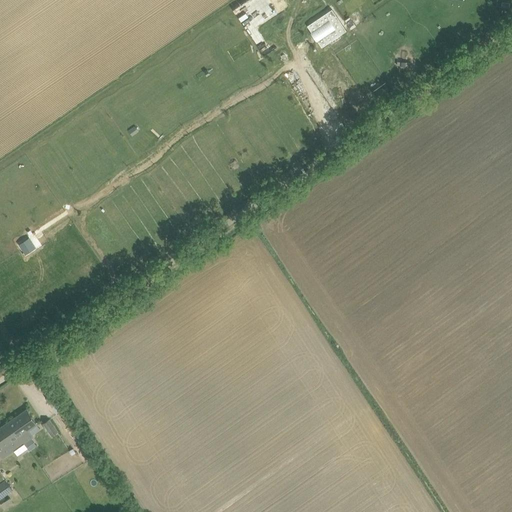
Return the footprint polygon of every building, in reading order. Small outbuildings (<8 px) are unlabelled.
[(46,396),(53,413),(63,408),(56,391),(46,396)] [(37,423),(33,417),(27,409),(8,422),(23,443),(33,436),(28,430),(37,423)] [(52,436),(58,432),(49,419),(43,423),(52,436)] [(0,454),(2,458),(23,443),(8,422),(0,427),(0,454)] [(0,498),(13,489),(6,479),(0,471),(0,498)]
